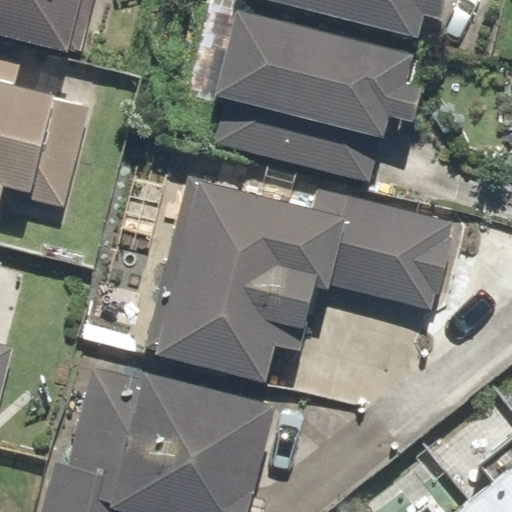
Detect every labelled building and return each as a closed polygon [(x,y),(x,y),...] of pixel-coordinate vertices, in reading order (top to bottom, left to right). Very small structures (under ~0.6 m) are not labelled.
[(0,0),(0,30),(64,49),(77,0),(0,0)] [(285,0),(417,35),(423,11),(437,15),(440,0),(285,0)] [(413,52),(235,6),(213,93),(224,96),(212,140),(373,182),(390,114),(411,119),(421,83),(406,79),(413,52)] [(0,197),(4,180),(30,186),(51,87),(0,76),(0,197)] [(450,223),(188,154),(138,341),(265,374),(274,342),(304,350),(323,279),(427,306),(450,223)] [(0,261),(1,259),(0,258),(0,406),(15,343),(0,339),(0,261)] [(82,354),(42,511),(134,511),(135,510),(142,511),(242,511),(271,401),(82,354)] [(511,511),(511,388),(356,511),(511,511)]
